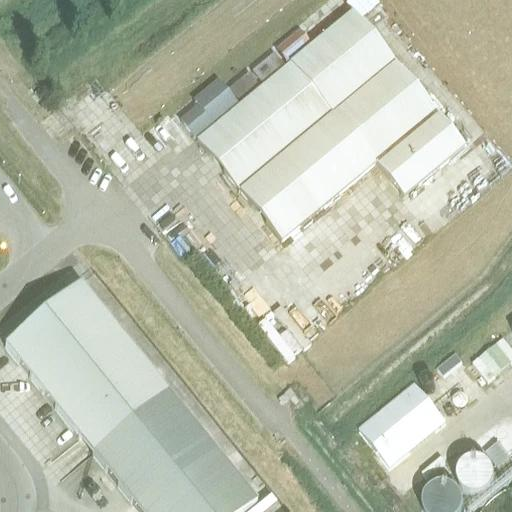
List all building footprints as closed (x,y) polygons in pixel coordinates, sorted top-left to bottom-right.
[(281,245),(375,168),(375,167),(403,201),(464,150),(352,15),(238,109),(218,85),(194,104),(199,110),(181,125),(197,144),(281,245)] [(172,106),(136,130),(144,141),(179,117),(172,106)] [(169,128),(157,138),(170,154),(182,143),(169,128)] [(487,197),(511,178),(511,177),(506,169),(480,188),(487,197)] [(454,186),(416,218),(429,233),(467,202),(454,186)] [(262,225),(253,233),(269,252),(278,244),(262,225)] [(301,265),(317,251),(301,233),(285,247),(301,265)] [(325,299),(331,308),(370,283),(364,274),(325,299)] [(4,349),(93,458),(136,511),(249,511),(256,507),(168,397),(79,288),(4,349)] [(319,360),(341,340),(309,303),(286,323),(319,360)] [(456,359),(438,373),(444,380),(462,366),(456,359)] [(415,390),(360,435),(390,472),(446,427),(415,390)] [(485,457),(498,473),(511,462),(498,447),(485,457)] [(477,465),(471,466),(464,470),(460,476),(458,483),(459,490),(463,496),(469,501),(476,502),(483,501),(490,497),(494,490),(495,483),(493,476),(489,470),(483,466),(477,465)] [(426,503),(424,510),(424,511),(464,511),(465,510),(463,503),(459,496),(452,492),(444,490),(437,492),(430,496),(426,503)]
